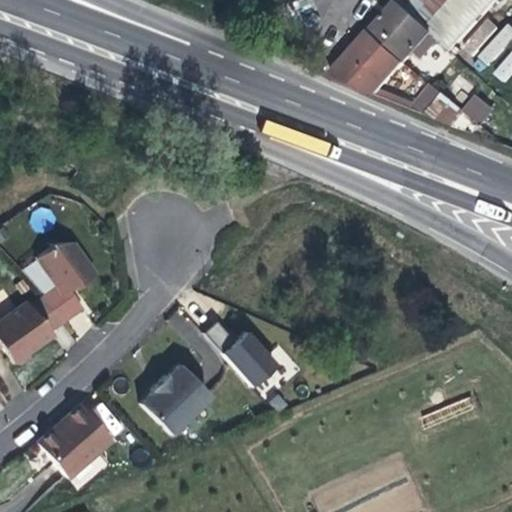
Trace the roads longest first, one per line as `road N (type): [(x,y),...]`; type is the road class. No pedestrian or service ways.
road 1 (primary): [(40,42),(455,223),(511,259)]
road 2 (primary): [(40,42),(286,132),(444,177)]
road 3 (primary): [(312,110),(21,0)]
road 4 (residential): [(0,439),(112,346),(184,243)]
road 5 (primary): [(312,110),(101,0)]
road 6 (primary): [(444,177),(312,110)]
